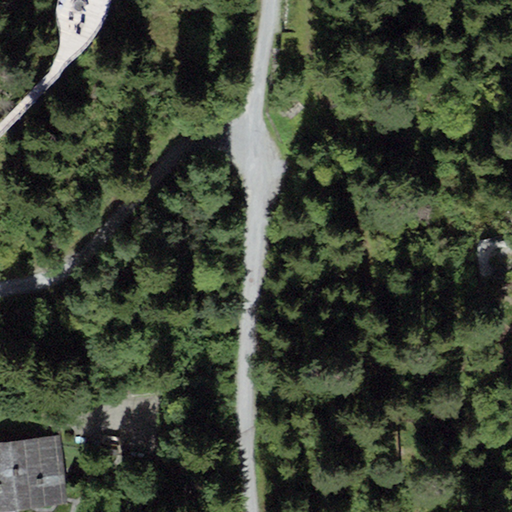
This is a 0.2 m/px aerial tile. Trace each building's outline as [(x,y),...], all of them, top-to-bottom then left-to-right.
[(80,443),(79,427),(12,433),(13,449),(80,443)] [(13,449),(12,433),(0,433),(0,498),(17,497),(14,463),(13,449)] [(81,458),(80,443),(13,449),(14,463),(67,459),(81,458)] [(67,459),(14,463),(17,497),(69,493),(67,459)] [(0,511),(18,511),(17,497),(0,498),(0,511)]
